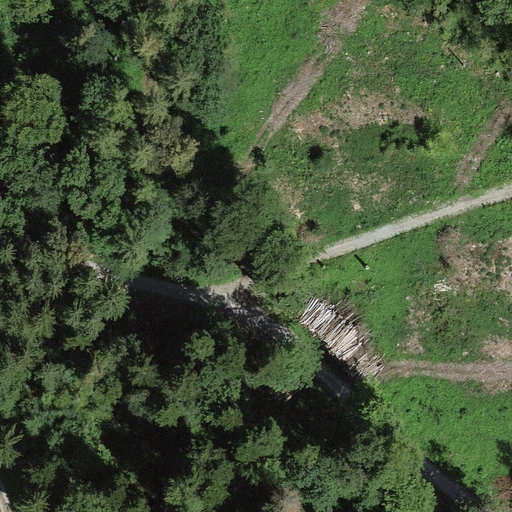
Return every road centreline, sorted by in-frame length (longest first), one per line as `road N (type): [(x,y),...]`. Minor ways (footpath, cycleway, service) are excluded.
road 1 (track): [(486,511),(358,414),(252,311)]
road 2 (track): [(252,311),(38,250),(0,228)]
